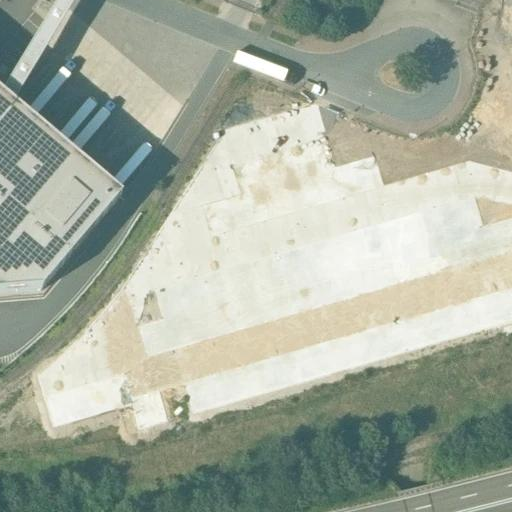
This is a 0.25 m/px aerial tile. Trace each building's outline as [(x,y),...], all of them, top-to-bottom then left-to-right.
[(59,0),(0,98),(0,99),(11,109),(77,0),(59,0)] [(0,297),(40,294),(119,200),(11,109),(0,99),(0,297)] [(332,168),(323,138),(232,165),(241,195),(332,168)] [(382,187),(373,157),(332,168),(241,195),(200,207),(209,237),(382,187)] [(481,227),(472,196),(154,289),(163,320),(481,227)] [(511,250),(511,217),(481,227),(137,328),(146,358),(511,250)] [(511,320),(511,288),(186,384),(194,414),(511,320)] [(130,398),(123,373),(44,397),(53,426),(131,404),(130,398)] [(164,421),(156,391),(130,398),(131,404),(138,428),(164,421)]
